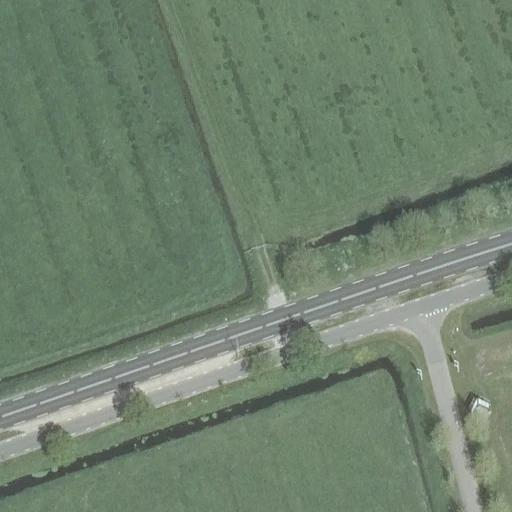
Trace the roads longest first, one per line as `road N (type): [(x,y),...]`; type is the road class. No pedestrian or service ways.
road 1 (primary): [(0,419),(511,249)]
road 2 (unclassified): [(0,453),(423,305)]
road 3 (unclassified): [(423,305),(476,511)]
